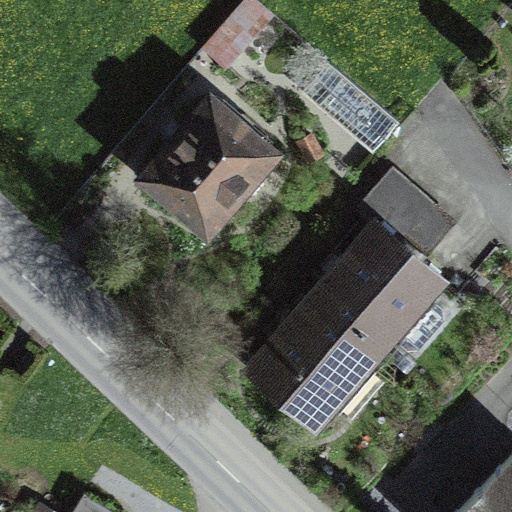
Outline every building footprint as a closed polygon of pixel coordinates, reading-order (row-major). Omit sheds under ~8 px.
[(255,0),(243,0),(203,46),(222,62),(269,10),(255,0)] [(269,149),(210,99),(148,172),(207,222),(228,198),(236,205),(256,182),(248,174),(269,149)] [(374,221),(398,242),(433,201),(391,165),(356,206),(374,221)] [(313,291),(378,347),(390,334),(407,349),(417,348),(444,317),(443,307),(426,292),(438,277),(398,242),(374,221),(313,291)] [(253,360),(317,417),(378,347),(313,291),(253,360)] [(511,511),(511,450),(453,511),(511,511)] [(118,511),(84,491),(71,511),(118,511)]
